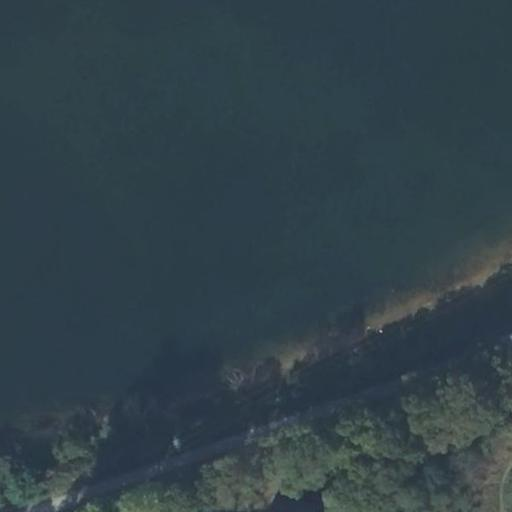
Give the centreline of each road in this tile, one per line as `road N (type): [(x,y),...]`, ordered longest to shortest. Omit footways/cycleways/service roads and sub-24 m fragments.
road 1 (unclassified): [(511,349),(45,511)]
road 2 (unclassified): [(511,392),(439,433),(275,483),(218,511)]
